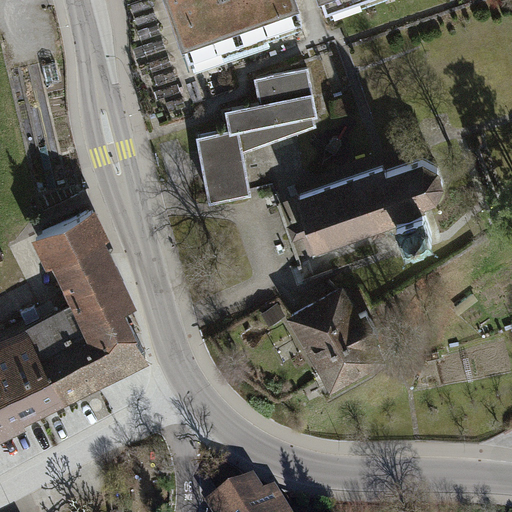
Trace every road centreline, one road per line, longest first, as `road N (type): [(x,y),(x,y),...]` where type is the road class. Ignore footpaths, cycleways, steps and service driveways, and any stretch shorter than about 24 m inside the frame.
road 1 (tertiary): [(188,385),(129,214),(77,0)]
road 2 (tertiary): [(511,477),(305,466),(236,434),(188,385)]
road 3 (residential): [(164,408),(0,494)]
